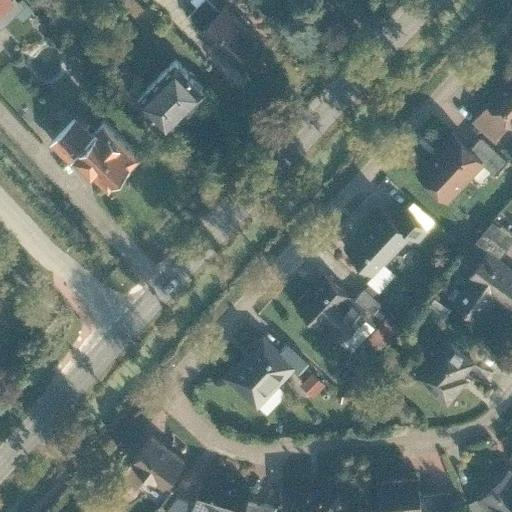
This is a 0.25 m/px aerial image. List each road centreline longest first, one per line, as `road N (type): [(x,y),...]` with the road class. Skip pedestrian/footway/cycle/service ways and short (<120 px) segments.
road 1 (residential): [(511,18),(193,367),(183,395),(198,425)]
road 2 (secondary): [(425,0),(125,329)]
road 3 (residential): [(198,425),(250,449),(439,435),(479,424),(511,393)]
road 4 (secondary): [(125,329),(0,467)]
road 5 (residential): [(125,329),(0,192)]
